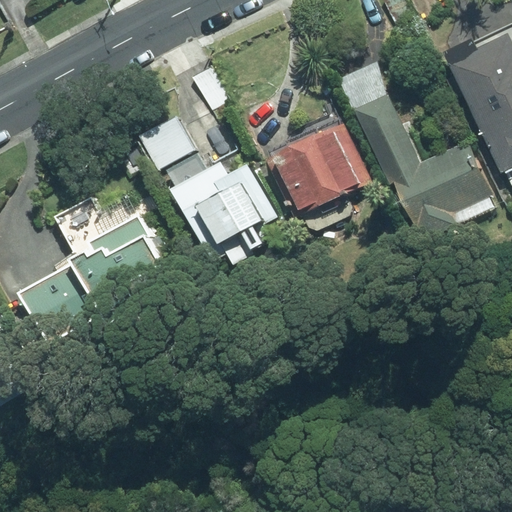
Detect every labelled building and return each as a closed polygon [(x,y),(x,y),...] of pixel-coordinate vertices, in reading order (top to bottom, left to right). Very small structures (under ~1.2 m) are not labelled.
[(412,0),(387,0),(400,28),(421,19),(412,0)] [(511,27),(455,54),(511,173),(511,172),(511,27)] [(391,99),(382,62),(344,80),(360,113),(366,111),(391,99)] [(219,70),(200,80),(215,109),(234,99),(219,70)] [(391,99),(366,111),(429,242),(499,208),(494,196),(501,193),(476,141),(430,163),(398,96),(391,99)] [(199,151),(181,118),(146,137),(164,170),(199,151)] [(379,183),(352,125),(348,127),(344,119),(274,152),(277,159),(275,160),(302,216),(329,203),(330,206),(379,183)] [(284,218),(257,167),(240,177),(232,161),(180,188),(220,263),(235,255),(241,266),(282,244),(272,225),(284,218)] [(142,295),(178,276),(137,197),(105,214),(97,199),(63,217),(87,263),(29,294),(56,344),(114,313),(127,323),(151,311),(142,295)] [(0,401),(45,374),(0,300),(0,401)]
